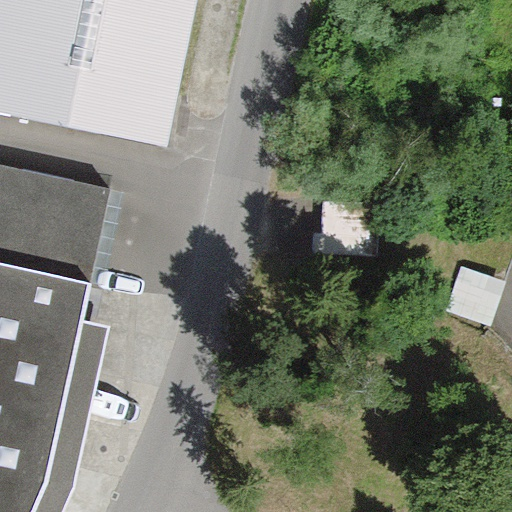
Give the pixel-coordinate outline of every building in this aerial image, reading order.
[(0,0),(0,118),(167,152),(196,0),(0,0)] [(99,220),(104,198),(0,173),(0,275),(82,294),(99,220)] [(378,215),(326,209),(321,253),(373,260),(378,215)] [(0,511),(38,511),(48,491),(82,294),(0,275),(0,511)] [(92,312),(82,365),(106,369),(115,317),(92,312)]
